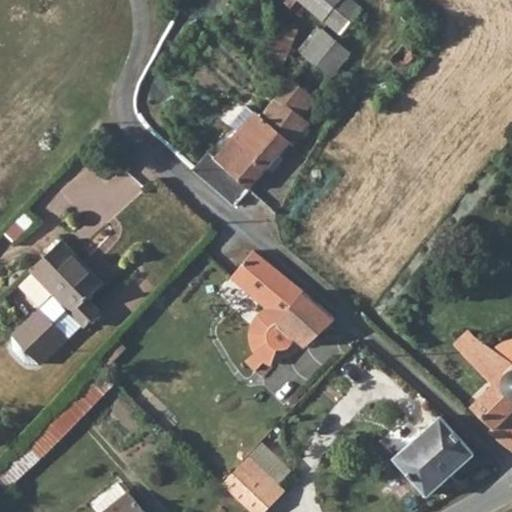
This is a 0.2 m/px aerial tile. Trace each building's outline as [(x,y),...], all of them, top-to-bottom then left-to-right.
[(329,2),(331,0),(309,0),(322,11),(329,2)] [(322,11),(342,28),(363,6),(355,0),(331,0),(329,2),(322,11)] [(298,27),(277,22),(268,57),(281,66),(298,27)] [(211,147),(196,166),(242,204),(289,143),(293,146),(313,120),(304,111),(352,50),(326,27),(306,52),(309,54),(291,74),(278,97),(275,95),(262,111),(259,108),(218,153),(211,147)] [(423,59),(404,40),(392,53),(412,72),(423,59)] [(110,277),(67,233),(38,262),(61,285),(22,322),(18,340),(33,355),(47,353),(88,315),(91,318),(108,302),(96,289),(110,277)] [(257,351),(247,361),(259,371),(267,363),(279,367),(281,352),(298,337),(309,347),(339,320),(262,249),(236,280),(268,307),(257,328),(257,351)] [(486,429),(511,449),(511,361),(507,363),(487,338),(472,349),(490,375),(473,401),(493,422),(486,429)] [(98,375),(66,421),(78,429),(111,384),(98,375)] [(477,454),(443,419),(400,456),(432,495),(477,454)] [(282,495),(245,460),(239,466),(277,500),(282,495)] [(239,466),(218,487),(243,511),(266,511),(277,500),(239,466)] [(143,511),(132,497),(113,511),(143,511)]
